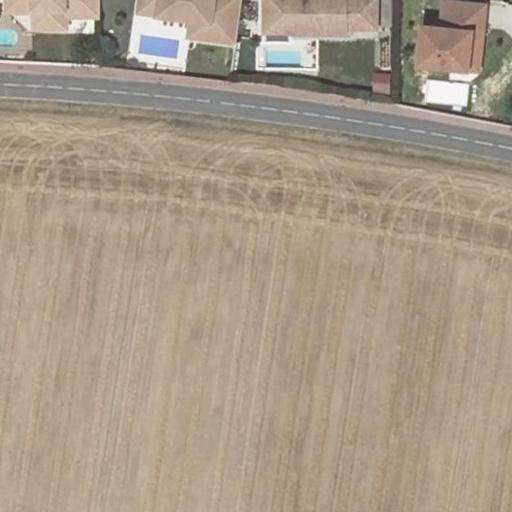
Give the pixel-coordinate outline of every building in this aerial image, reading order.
[(37,0),(9,0),(10,11),(37,11),(37,0)] [(103,16),(103,0),(37,0),(37,11),(37,29),(70,28),(70,16),(103,16)] [(163,0),(143,0),(142,12),(161,15),(163,0)] [(239,43),(245,0),(163,0),(161,15),(194,19),(193,25),(215,28),(214,40),(239,43)] [(381,29),(380,0),(268,0),(269,24),(290,24),(295,29),(295,33),(351,33),(351,28),(381,29)] [(423,63),(471,66),(474,29),(484,29),(486,2),(455,0),(445,0),(444,26),(425,25),(423,63)] [(290,24),(269,24),(269,33),(295,33),(295,29),(290,24)] [(215,28),(193,25),(192,36),(214,40),(215,28)] [(481,67),(484,29),(474,29),(471,66),(481,67)]
